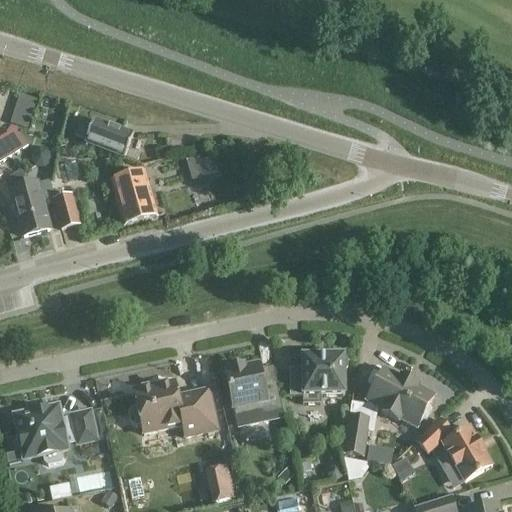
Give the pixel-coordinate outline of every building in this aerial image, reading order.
[(124,160),(133,136),(94,121),(92,125),(82,121),(75,137),(86,142),(85,145),(124,160)] [(0,178),(1,178),(0,177),(0,164),(28,145),(15,127),(10,126),(5,133),(6,134),(0,137),(0,178)] [(156,160),(170,157),(167,146),(154,149),(156,160)] [(200,158),(181,162),(185,181),(204,177),(200,158)] [(145,174),(111,183),(123,228),(158,219),(145,174)] [(48,232),(40,202),(50,199),(46,183),(10,193),(14,207),(16,206),(25,238),(48,232)] [(59,232),(79,227),(70,195),(51,200),(59,232)] [(302,369),(288,370),(289,397),(302,397),(302,405),(321,405),(320,397),(343,396),(343,375),(346,368),(346,362),(343,357),(338,354),(332,354),(326,358),(301,359),(302,369)] [(263,390),(258,366),(243,369),(243,367),(228,370),(229,372),(224,373),(232,410),(234,410),(238,430),(284,420),(277,387),(263,390)] [(383,371),(365,403),(382,411),(380,413),(398,423),(399,421),(415,430),(420,421),(426,421),(431,411),(428,406),(433,397),(416,389),(418,387),(400,377),(399,379),(383,371)] [(131,410),(128,415),(130,425),(135,428),(141,427),(143,436),(182,427),(184,439),(217,432),(208,391),(177,398),(173,384),(133,393),(137,409),(131,410)] [(46,411),(45,408),(32,410),(33,414),(21,416),(16,425),(18,436),(15,437),(18,450),(21,449),(24,461),(43,457),(44,463),(48,468),(60,465),(62,459),(61,453),(67,451),(65,442),(76,439),(78,446),(105,440),(98,412),(72,418),(72,420),(61,423),(57,409),(46,411)] [(349,417),(343,457),(364,460),(370,421),(349,417)] [(439,421),(416,444),(427,455),(440,442),(442,445),(441,445),(463,484),(491,467),(469,429),(452,439),(449,434),(450,433),(439,421)] [(100,504),(110,511),(117,499),(107,493),(100,504)] [(456,511),(452,498),(414,509),(415,511),(456,511)]
